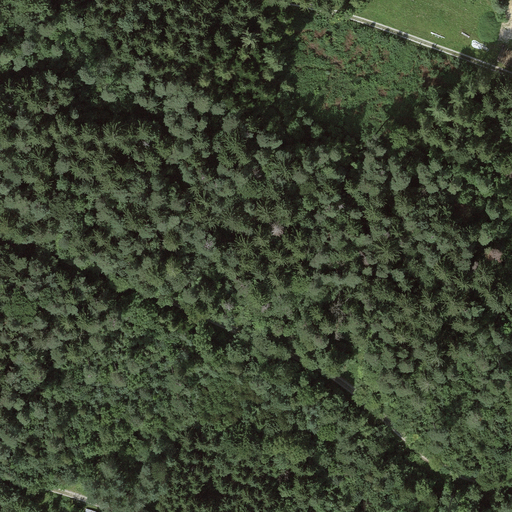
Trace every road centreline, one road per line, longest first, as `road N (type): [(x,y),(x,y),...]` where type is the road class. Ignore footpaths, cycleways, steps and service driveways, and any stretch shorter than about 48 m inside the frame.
road 1 (track): [(511,483),(453,472),(329,373),(128,276),(0,225)]
road 2 (track): [(511,73),(321,5),(285,0)]
road 3 (track): [(122,511),(0,474)]
